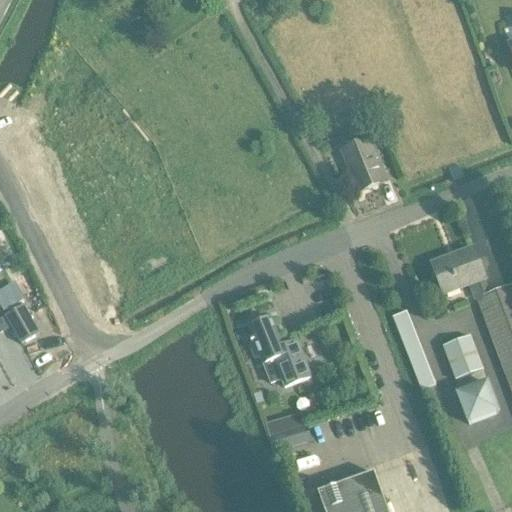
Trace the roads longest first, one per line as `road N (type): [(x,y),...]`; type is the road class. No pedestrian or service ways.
road 1 (unclassified): [(92,363),(306,253),(511,173)]
road 2 (unclassified): [(92,363),(0,184)]
